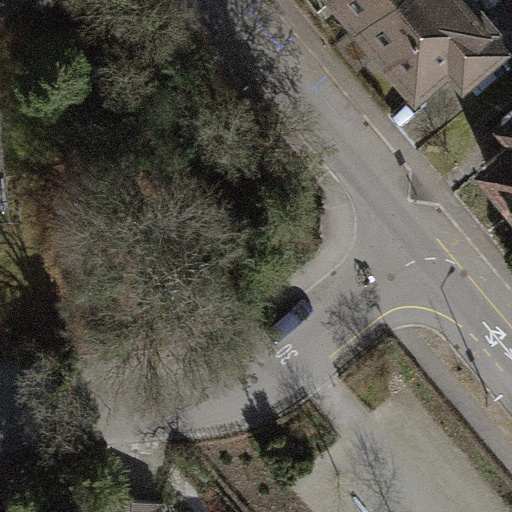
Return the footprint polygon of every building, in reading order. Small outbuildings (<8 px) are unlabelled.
[(0,0),(0,14),(17,0),(0,0)] [(350,0),(362,13),(377,0),(350,0)] [(377,0),(362,13),(418,79),(448,53),(465,73),(509,35),(478,0),(377,0)] [(511,190),(511,110),(503,118),(511,128),(511,139),(486,161),(511,190)] [(169,511),(170,502),(108,496),(106,511),(169,511)]
